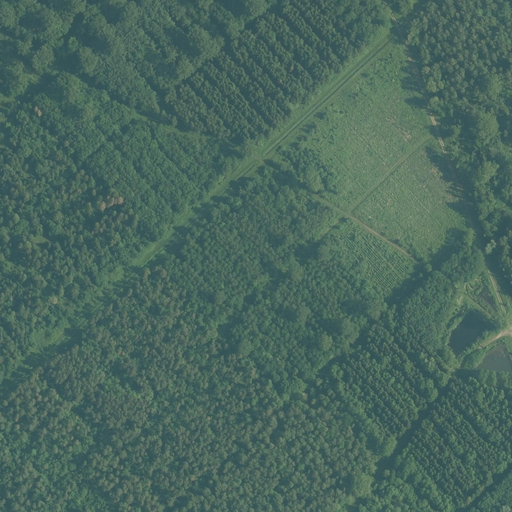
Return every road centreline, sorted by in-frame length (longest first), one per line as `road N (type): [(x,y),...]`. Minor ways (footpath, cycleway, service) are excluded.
road 1 (track): [(0,29),(146,122),(251,155),(345,214),(436,130)]
road 2 (track): [(29,511),(345,214)]
road 3 (track): [(511,331),(384,0)]
road 4 (track): [(450,379),(346,511)]
road 5 (track): [(450,284),(345,214)]
